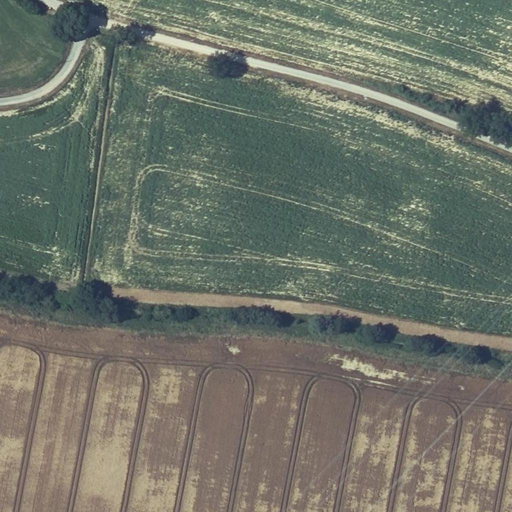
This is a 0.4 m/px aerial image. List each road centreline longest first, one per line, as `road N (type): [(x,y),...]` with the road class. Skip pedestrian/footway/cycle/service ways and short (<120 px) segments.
road 1 (tertiary): [(511,147),(356,88),(85,17)]
road 2 (unclassified): [(0,101),(53,83),(85,17)]
